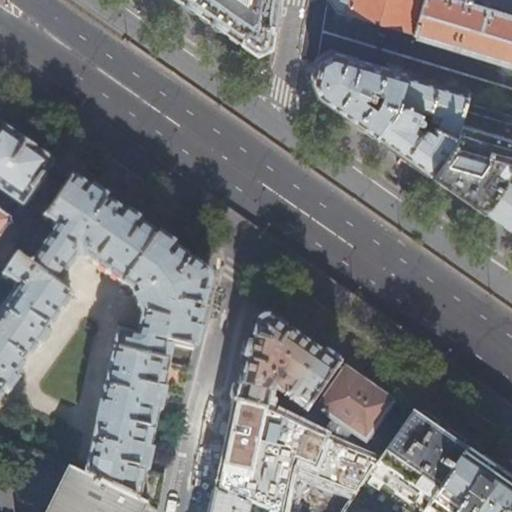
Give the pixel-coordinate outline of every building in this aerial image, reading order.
[(182,0),(204,15),(256,51),(269,45),(276,0),(182,0)] [(367,17),(409,30),(418,0),(328,0),(335,10),(346,13),(346,11),(367,17)] [(422,0),(413,34),(511,63),(511,16),(458,0),(422,0)] [(395,105),(405,73),(368,62),(330,50),(317,58),(312,80),(315,88),(317,94),(348,116),(374,134),(395,105)] [(427,171),(452,135),(464,101),(467,92),(437,83),(405,73),(395,105),(374,134),(402,153),(427,171)] [(511,116),(493,110),(464,101),(452,135),(427,171),(456,191),(475,205),(481,209),(505,176),(506,173),(511,157),(511,116)] [(0,191),(20,206),(51,164),(51,163),(0,127),(0,191)] [(511,180),(505,176),(481,209),(502,224),(511,230),(511,180)] [(0,400),(3,396),(6,398),(17,382),(14,379),(37,347),(40,349),(49,335),(46,333),(70,298),(55,288),(73,262),(85,262),(129,291),(138,319),(133,337),(114,332),(84,476),(147,508),(155,511),(156,511),(165,475),(144,472),(150,443),(161,394),(181,398),(188,369),(209,285),(204,271),(173,249),(106,202),(71,178),(42,221),(54,229),(28,268),(15,260),(1,280),(17,292),(0,316),(0,400)] [(241,359),(230,403),(263,412),(270,415),(273,405),(273,402),(272,400),(271,400),(272,395),(274,392),(290,403),(286,409),(291,412),(294,408),(302,414),(309,404),(338,365),(298,337),(267,316),(251,322),(241,359)] [(309,404),(302,414),(293,427),(311,436),(377,461),(387,447),(370,434),(392,402),(370,387),(364,383),(344,369),(316,409),(309,404)] [(263,412),(230,403),(226,421),(221,446),(211,492),(258,510),(262,511),(318,511),(256,486),(264,474),(271,459),(265,457),(271,444),(354,478),(340,498),(347,503),(368,473),(377,461),(311,436),(293,427),(270,415),(263,412)] [(410,415),(387,447),(377,461),(368,473),(423,511),(464,453),(443,439),(410,415)] [(42,460),(21,450),(16,460),(37,470),(42,460)] [(511,486),(501,479),(464,453),(423,511),(502,511),(511,499),(511,486)] [(146,511),(147,508),(84,476),(67,468),(45,511),(146,511)] [(257,511),(258,510),(211,492),(207,511),(257,511)] [(511,511),(511,499),(502,511),(511,511)]
